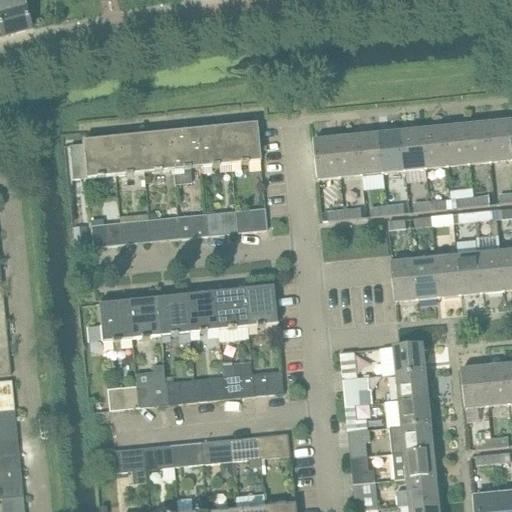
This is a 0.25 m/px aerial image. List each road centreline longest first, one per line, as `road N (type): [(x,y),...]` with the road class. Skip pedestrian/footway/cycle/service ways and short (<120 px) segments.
road 1 (residential): [(91,263),(305,243)]
road 2 (residential): [(112,429),(321,411)]
road 3 (residential): [(321,411),(305,243)]
road 4 (residential): [(183,18),(343,0)]
road 5 (residential): [(305,243),(293,122)]
